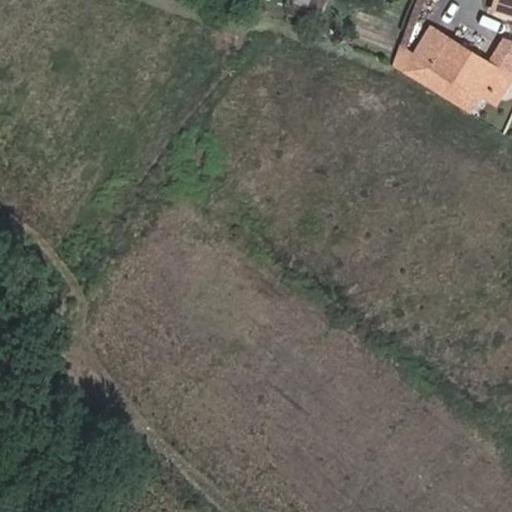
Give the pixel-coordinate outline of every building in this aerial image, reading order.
[(403,72),(412,58),(404,53),(423,0),(416,0),(392,66),(403,72)] [(511,0),(495,0),(492,11),(511,17),(511,0)] [(511,78),(511,77),(431,28),(412,58),(403,72),(428,87),(440,69),(481,95),(485,89),(499,98),(511,78)] [(481,95),(440,69),(428,87),(471,113),(481,95)] [(499,98),(485,89),(481,95),(496,104),(499,98)]
